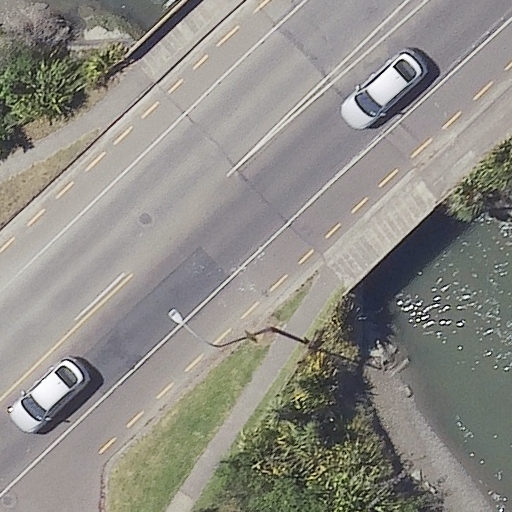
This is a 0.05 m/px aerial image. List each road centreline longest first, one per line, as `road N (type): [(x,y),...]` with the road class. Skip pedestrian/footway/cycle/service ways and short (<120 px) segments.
road 1 (tertiary): [(0,401),(236,172)]
road 2 (tertiary): [(416,0),(236,172)]
